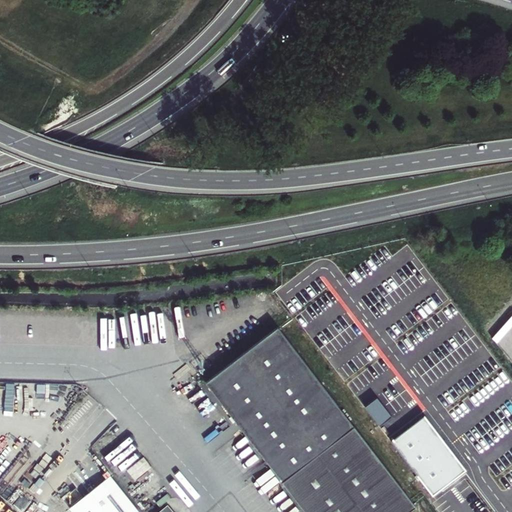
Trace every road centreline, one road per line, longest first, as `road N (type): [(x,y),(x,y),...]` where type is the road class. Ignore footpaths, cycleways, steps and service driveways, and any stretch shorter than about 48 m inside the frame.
road 1 (trunk): [(0,134),(93,166),(210,181),(511,148)]
road 2 (motorway): [(0,255),(127,251),(251,235),(511,182)]
road 3 (trunk): [(0,186),(96,150),(152,118),(230,56),(279,0)]
road 4 (trunk): [(0,162),(138,94),(240,0)]
road 5 (unknown): [(124,372),(258,330)]
